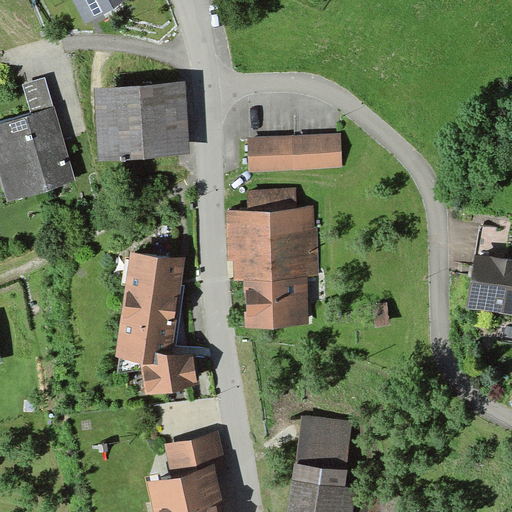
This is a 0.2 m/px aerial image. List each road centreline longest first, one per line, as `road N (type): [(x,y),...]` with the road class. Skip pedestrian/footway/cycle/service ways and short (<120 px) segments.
road 1 (residential): [(205,83),(322,88),(416,165),(438,220),(443,347),(453,377),(471,399),(511,420)]
road 2 (residential): [(247,511),(217,335),(205,83)]
road 3 (residential): [(62,70),(206,53)]
